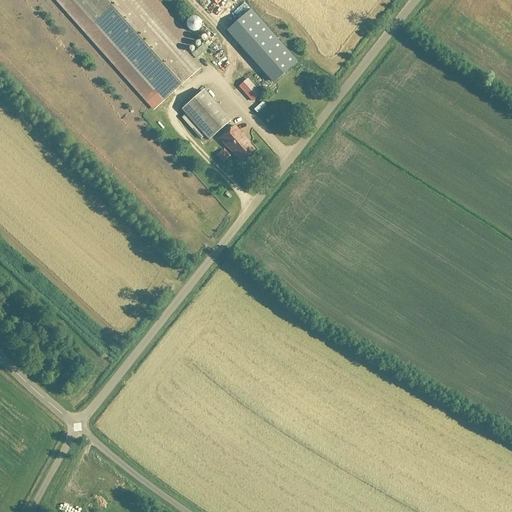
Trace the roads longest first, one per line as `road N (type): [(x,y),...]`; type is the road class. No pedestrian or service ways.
road 1 (unclassified): [(75,427),(416,0)]
road 2 (unclassified): [(184,511),(75,427)]
